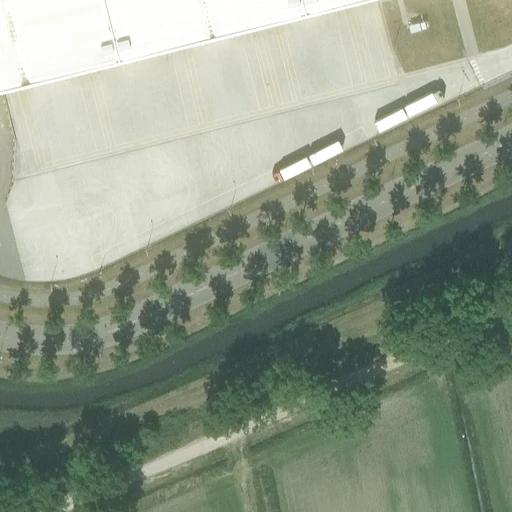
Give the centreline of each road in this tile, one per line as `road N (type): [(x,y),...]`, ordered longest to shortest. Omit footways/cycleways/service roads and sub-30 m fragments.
road 1 (tertiary): [(0,341),(105,335),(511,141)]
road 2 (track): [(99,511),(511,320)]
